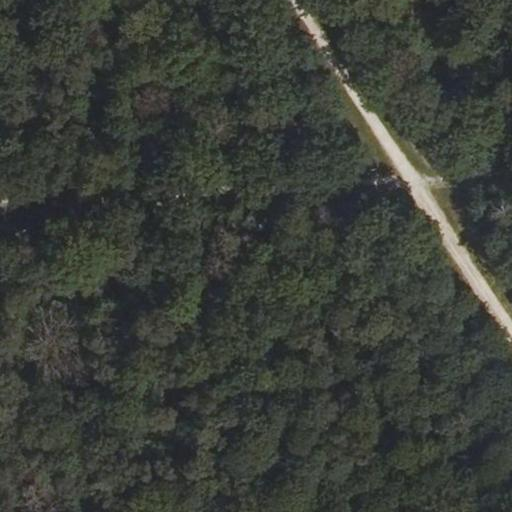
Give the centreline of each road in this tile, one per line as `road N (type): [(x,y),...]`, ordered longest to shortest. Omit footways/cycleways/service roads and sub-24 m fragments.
road 1 (track): [(511,199),(0,229)]
road 2 (track): [(511,347),(287,0)]
